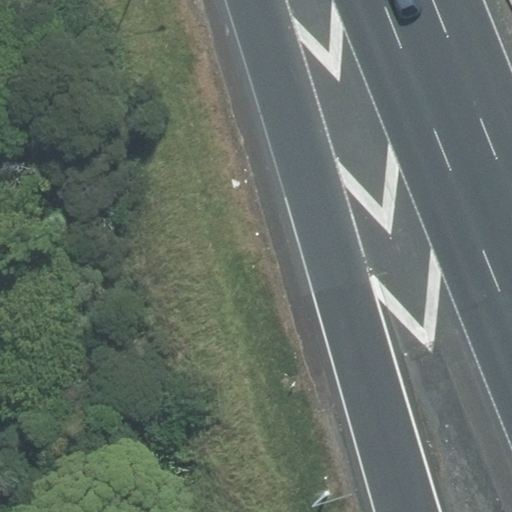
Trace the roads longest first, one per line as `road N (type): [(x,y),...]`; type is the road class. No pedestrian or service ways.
road 1 (motorway): [(401,511),(247,0)]
road 2 (motorway): [(511,203),(430,0)]
